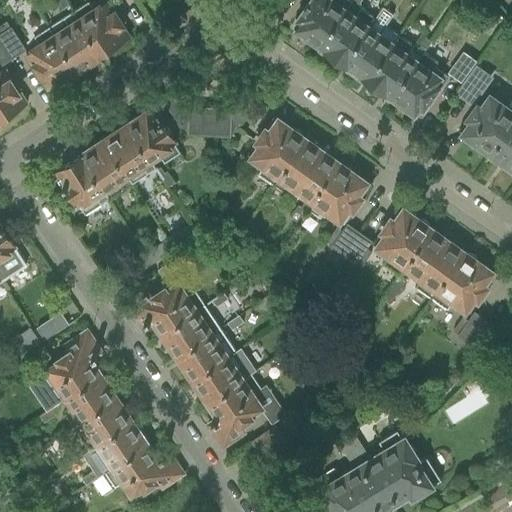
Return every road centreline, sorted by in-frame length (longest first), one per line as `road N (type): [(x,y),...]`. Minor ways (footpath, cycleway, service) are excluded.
road 1 (residential): [(0,160),(233,511)]
road 2 (residential): [(511,224),(221,20)]
road 3 (residential): [(221,20),(0,156)]
